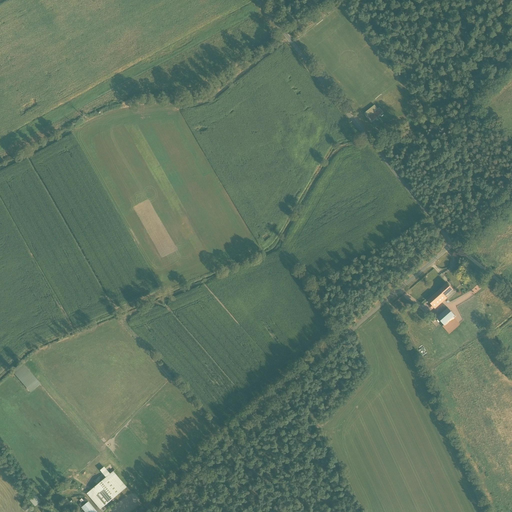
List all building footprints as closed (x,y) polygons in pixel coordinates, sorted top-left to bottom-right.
[(375,105),(364,113),(372,122),(382,114),(375,105)] [(372,125),(364,114),(357,119),(365,130),(372,125)] [(447,282),(440,289),(448,298),(453,294),(450,291),(453,289),(447,282)] [(448,298),(440,289),(427,300),(435,309),(447,299),(448,298)] [(461,304),(455,307),(468,332),(485,323),(474,301),(462,307),(461,304)] [(455,315),(448,307),(437,317),(444,324),(442,326),(455,341),(466,332),(453,317),(455,315)] [(21,364),(11,372),(29,393),(39,384),(21,364)] [(104,506),(126,487),(113,472),(87,494),(101,510),(104,506)] [(40,503),(35,497),(29,501),(34,508),(40,503)] [(95,511),(85,499),(78,505),(84,511),(95,511)]
